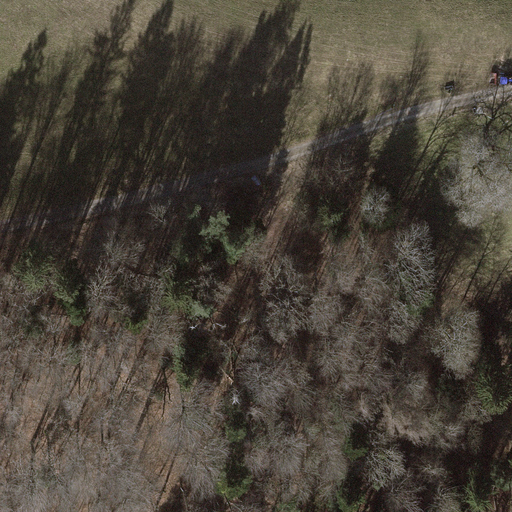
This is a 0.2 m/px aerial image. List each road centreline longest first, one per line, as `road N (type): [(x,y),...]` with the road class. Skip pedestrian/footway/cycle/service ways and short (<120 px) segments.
road 1 (track): [(0,233),(325,156)]
road 2 (track): [(325,156),(422,121),(511,103)]
